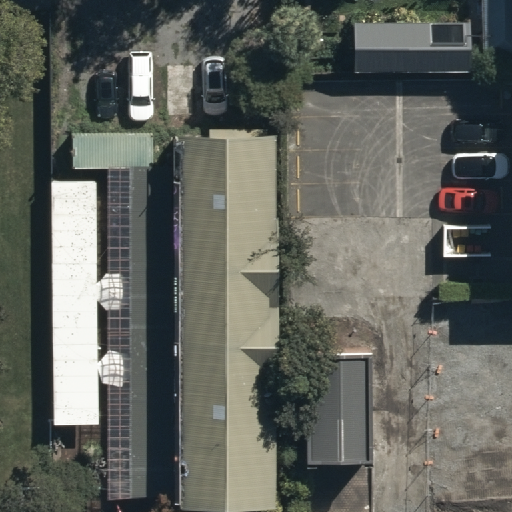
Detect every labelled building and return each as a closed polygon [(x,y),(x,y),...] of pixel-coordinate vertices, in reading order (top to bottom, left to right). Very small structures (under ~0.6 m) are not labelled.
[(470,19),(354,19),(354,68),(470,68),(470,19)] [(277,128),(181,128),(181,499),(278,499),(277,128)] [(36,192),(0,192),(0,438),(36,439),(36,192)] [(511,323),(429,324),(429,415),(511,414),(511,460),(434,461),(434,503),(511,502),(511,323)] [(373,352),(305,353),(306,464),(374,463),(373,352)]
